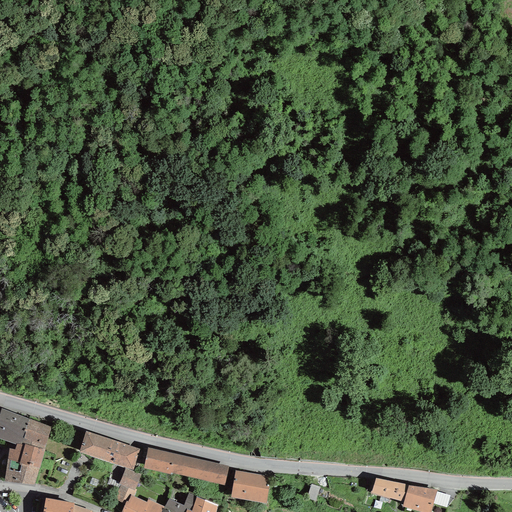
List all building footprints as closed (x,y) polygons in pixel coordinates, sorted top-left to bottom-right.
[(0,439),(6,441),(16,414),(1,409),(1,411),(0,410),(0,439)] [(26,429),(29,419),(16,414),(6,441),(16,445),(16,444),(24,446),(25,444),(25,439),(24,438),(26,429)] [(48,437),(51,427),(29,419),(26,429),(48,437)] [(48,437),(26,429),(24,438),(25,439),(25,444),(44,450),(48,437)] [(139,449),(86,431),(79,452),(133,470),(139,449)] [(39,468),(44,450),(25,444),(24,446),(16,444),(16,445),(15,450),(9,448),(7,459),(39,468)] [(229,466),(148,448),(143,469),(170,475),(171,473),(224,485),(229,466)] [(7,459),(4,482),(34,485),(39,468),(7,459)] [(135,489),(141,474),(134,472),(125,468),(119,484),(120,485),(114,499),(125,505),(127,501),(127,502),(131,495),(133,496),(136,490),(135,489)] [(270,476),(235,470),(231,497),(266,504),(270,476)] [(371,493),(385,497),(389,481),(376,478),(371,493)] [(408,485),(389,481),(385,497),(404,502),(408,485)] [(404,502),(402,507),(420,511),(430,511),(433,504),(437,492),(437,490),(408,485),(404,502)] [(437,492),(433,504),(447,508),(450,496),(437,492)] [(196,497),(188,493),(184,505),(169,499),(164,507),(163,508),(170,511),(185,511),(187,509),(192,511),(196,497)] [(125,505),(121,511),(160,511),(163,508),(164,507),(148,499),(146,502),(133,496),(131,495),(127,502),(127,501),(125,505)] [(215,511),(217,506),(196,497),(192,511),(187,509),(185,511),(215,511)] [(46,498),(43,511),(72,511),(74,505),(74,503),(46,498)]
